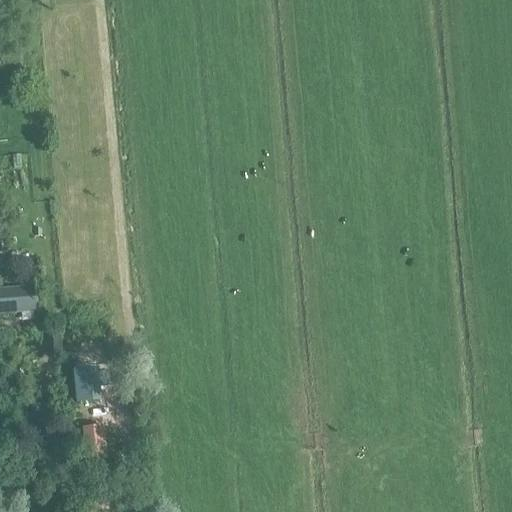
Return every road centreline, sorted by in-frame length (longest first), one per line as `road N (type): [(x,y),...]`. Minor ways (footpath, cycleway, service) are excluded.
road 1 (track): [(273,448),(511,433)]
road 2 (track): [(265,338),(273,448),(198,457)]
